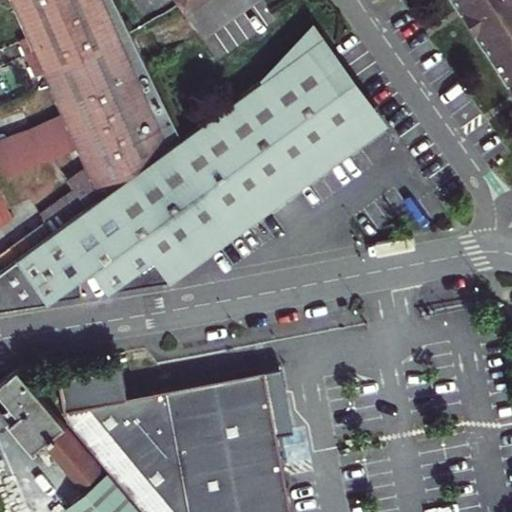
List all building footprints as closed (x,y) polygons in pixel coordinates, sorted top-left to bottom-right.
[(131,176),(46,0),(12,0),(30,37),(42,64),(90,166),(104,195),(131,176)] [(181,140),(154,86),(112,0),(46,0),(131,176),(181,140)] [(190,0),(205,21),(233,0),(190,0)] [(511,0),(470,0),(465,4),(511,73),(511,0)] [(311,48),(322,40),(315,29),(265,81),(311,48)] [(42,64),(30,37),(22,42),(35,68),(42,64)] [(359,147),(366,142),(385,128),(355,86),(322,40),(311,48),(363,123),(347,134),(358,148),(359,147)] [(265,81),(181,140),(131,176),(104,195),(95,202),(82,211),(60,226),(0,268),(0,309),(7,309),(79,298),(76,274),(91,272),(108,294),(171,284),(168,267),(199,245),(209,257),(209,255),(268,213),(259,200),(287,180),(297,193),(358,148),(347,134),(363,123),(311,48),(265,81)] [(104,195),(90,166),(76,176),(81,184),(95,202),(104,195)] [(259,200),(268,213),(297,193),(287,180),(259,200)] [(95,202),(81,184),(69,192),(82,211),(95,202)] [(47,209),(60,226),(82,211),(69,192),(47,209)] [(171,284),(209,257),(199,245),(168,267),(171,284)] [(70,390),(59,392),(171,511),(275,511),(303,507),(301,494),(276,355),(70,390)] [(24,371),(18,364),(6,374),(0,379),(0,386),(15,404),(7,411),(14,418),(10,421),(35,449),(44,442),(82,486),(104,468),(66,424),(68,422),(24,371)] [(144,511),(108,470),(66,506),(71,511),(144,511)]
